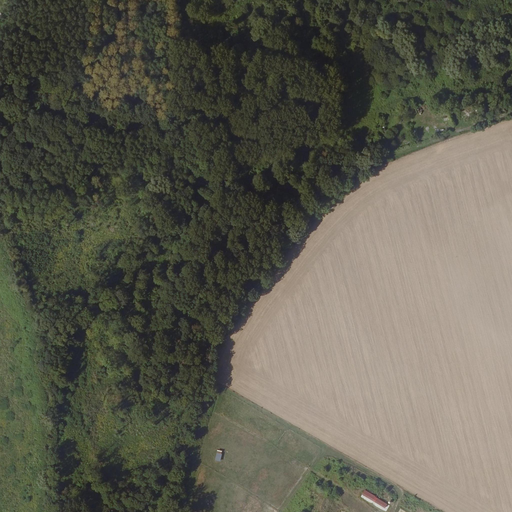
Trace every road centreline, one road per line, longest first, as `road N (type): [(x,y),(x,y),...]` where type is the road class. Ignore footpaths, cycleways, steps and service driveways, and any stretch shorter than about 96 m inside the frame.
road 1 (track): [(511,113),(391,155),(339,187),(237,305),(194,390)]
road 2 (track): [(392,511),(399,492),(393,485),(218,386)]
